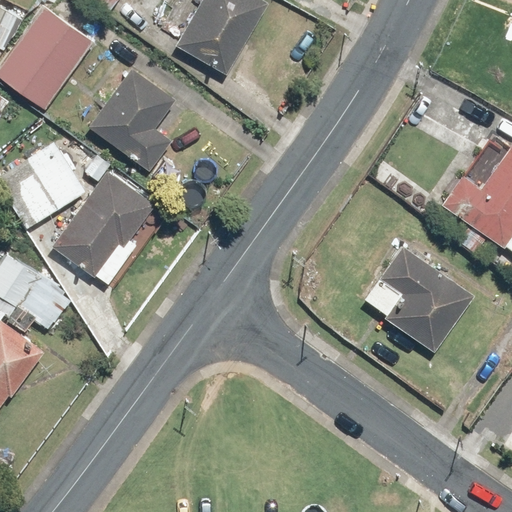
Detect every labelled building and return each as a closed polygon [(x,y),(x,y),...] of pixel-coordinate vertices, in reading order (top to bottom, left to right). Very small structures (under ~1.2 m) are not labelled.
[(102,18),(78,0),(53,0),(49,6),(42,1),(0,57),(0,77),(41,109),(92,41),(87,38),(102,18)] [(94,0),(107,10),(114,0),(94,0)] [(226,73),(267,2),(263,0),(199,0),(175,44),(226,73)] [(173,99),(124,65),(84,124),(149,169),(170,139),(154,127),(173,99)] [(0,132),(23,107),(0,86),(0,132)] [(84,191),(51,139),(0,171),(0,185),(27,228),(84,191)] [(511,250),(511,141),(510,140),(488,171),(476,163),(469,175),(460,169),(439,201),(511,250)] [(124,237),(149,201),(103,169),(51,243),(103,278),(129,241),(124,237)] [(398,241),(375,275),(398,290),(381,315),(433,349),(472,290),(398,241)] [(0,309),(3,312),(25,326),(31,317),(47,328),(69,295),(7,252),(0,261),(0,309)] [(9,395),(41,348),(0,320),(0,316),(3,312),(0,309),(0,400),(6,392),(9,395)]
